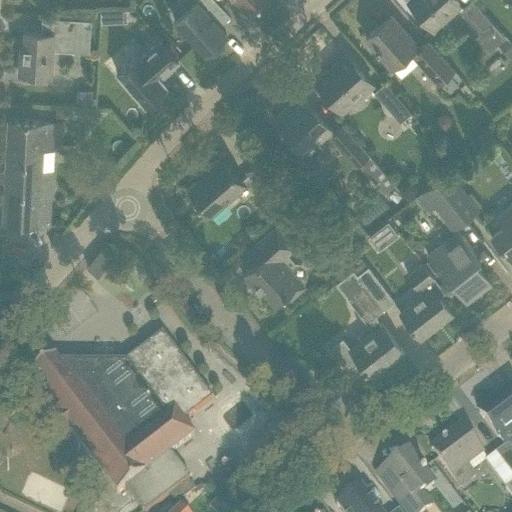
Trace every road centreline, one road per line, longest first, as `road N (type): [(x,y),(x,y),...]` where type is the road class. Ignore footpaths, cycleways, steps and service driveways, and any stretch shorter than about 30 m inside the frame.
road 1 (residential): [(364,413),(266,359),(229,328),(122,198)]
road 2 (unclassified): [(122,198),(182,120),(320,0)]
road 3 (residential): [(364,413),(391,409),(511,320)]
road 4 (unclassified): [(0,310),(29,293),(122,198)]
road 5 (residential): [(268,511),(364,413)]
